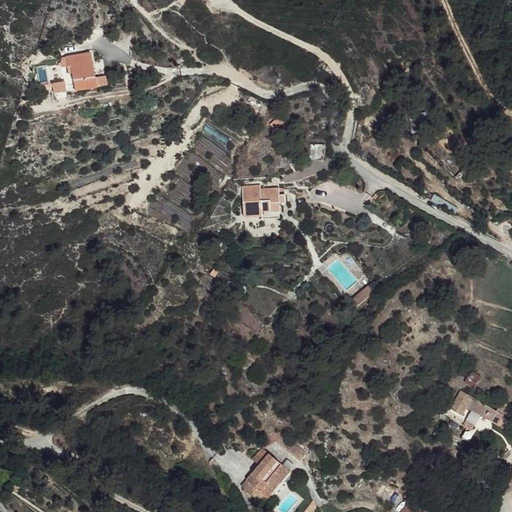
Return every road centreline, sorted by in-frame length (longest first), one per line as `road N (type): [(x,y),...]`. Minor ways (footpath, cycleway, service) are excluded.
road 1 (residential): [(191,71),(299,113),(352,159),(511,255)]
road 2 (track): [(352,159),(340,66),(233,0)]
